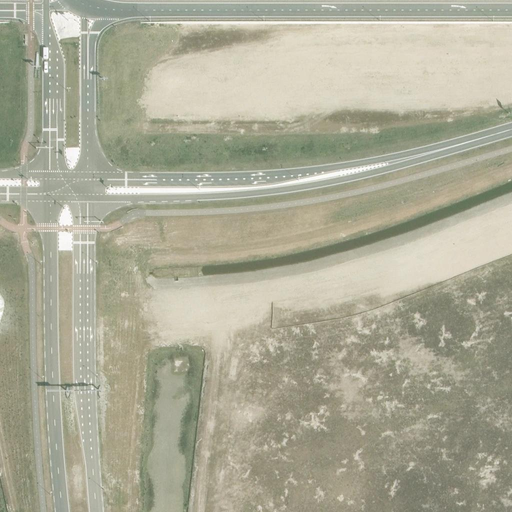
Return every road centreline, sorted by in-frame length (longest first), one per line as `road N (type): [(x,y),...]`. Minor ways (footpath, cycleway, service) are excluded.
road 1 (trunk): [(86,11),(511,13)]
road 2 (tertiary): [(85,197),(265,191),(405,158)]
road 3 (tertiary): [(405,158),(272,174),(85,176)]
road 4 (tertiary): [(49,195),(62,511)]
road 5 (tertiary): [(96,511),(85,197)]
road 6 (tertiary): [(46,10),(51,175)]
road 7 (tertiary): [(85,176),(86,11)]
